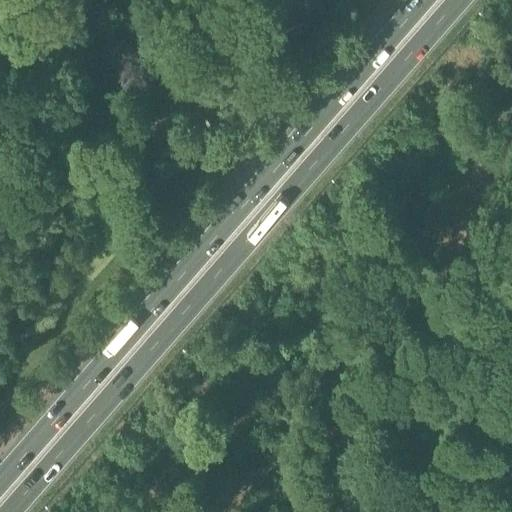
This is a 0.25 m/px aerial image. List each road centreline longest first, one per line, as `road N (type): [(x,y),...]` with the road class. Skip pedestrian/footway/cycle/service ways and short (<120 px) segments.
road 1 (primary): [(11,511),(461,0)]
road 2 (primary): [(421,0),(0,479)]
